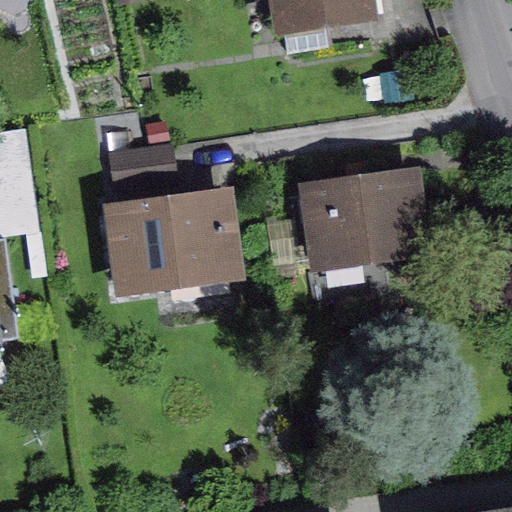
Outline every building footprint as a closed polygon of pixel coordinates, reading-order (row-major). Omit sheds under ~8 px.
[(365,0),(279,0),(287,52),(332,46),(328,21),(367,16),(365,0)] [(0,128),(0,232),(40,229),(31,125),(0,128)] [(171,147),(111,155),(116,188),(175,180),(173,163),(171,147)] [(410,180),(311,193),(320,260),(419,247),(410,180)] [(192,201),(117,211),(126,281),(230,268),(220,194),(191,198),(192,201)] [(4,240),(0,240),(0,359),(0,360),(0,357),(0,341),(19,339),(4,240)]
